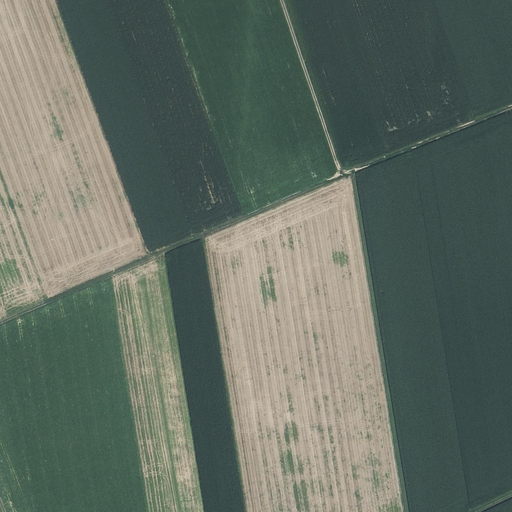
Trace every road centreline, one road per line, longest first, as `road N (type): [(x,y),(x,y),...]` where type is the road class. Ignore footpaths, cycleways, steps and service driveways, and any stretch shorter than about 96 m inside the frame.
road 1 (track): [(511,106),(0,323)]
road 2 (track): [(341,175),(282,0)]
